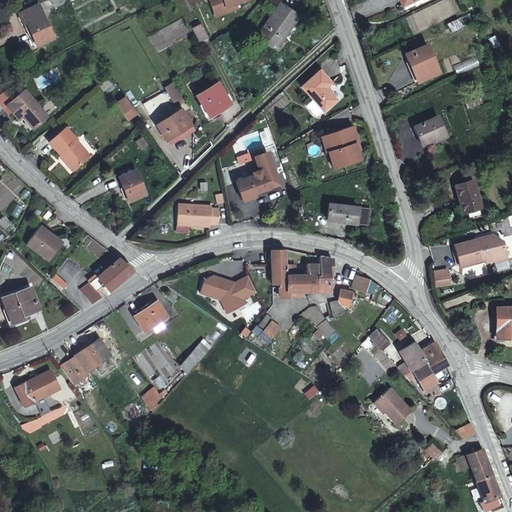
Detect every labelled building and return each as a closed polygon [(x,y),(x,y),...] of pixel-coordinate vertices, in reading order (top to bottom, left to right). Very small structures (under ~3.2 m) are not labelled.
[(210,0),(214,11),(226,6),(229,14),(239,10),(237,5),(250,0),(210,0)] [(39,45),(55,37),(39,5),(21,14),(25,23),(28,22),(39,45)] [(226,6),(214,11),(218,19),(229,14),(226,6)] [(281,6),(260,35),(277,48),(299,19),(281,6)] [(446,26),(449,33),(459,28),(456,21),(446,26)] [(206,35),(201,25),(193,29),(200,44),(208,40),(206,35)] [(495,36),(488,38),(491,48),(499,46),(495,36)] [(425,46),(404,55),(416,83),(437,73),(425,46)] [(152,64),(156,70),(162,66),(158,60),(152,64)] [(320,72),(301,88),(324,113),(336,102),(329,94),(327,94),(324,90),(331,85),(320,72)] [(169,84),(165,86),(177,106),(185,102),(181,95),(177,97),(169,84)] [(198,97),(210,118),(230,106),(219,86),(198,97)] [(471,103),(479,100),(474,89),(467,93),(471,103)] [(33,132),(47,119),(23,92),(13,101),(5,108),(12,115),(18,122),(21,119),(33,132)] [(5,108),(13,101),(5,93),(0,97),(0,107),(9,118),(12,115),(5,108)] [(136,113),(132,108),(125,98),(117,104),(124,114),(128,119),(136,113)] [(156,124),(166,140),(192,126),(181,109),(156,124)] [(148,126),(154,122),(147,111),(142,115),(148,126)] [(446,138),(437,118),(414,128),(422,145),(432,141),(433,143),(446,138)] [(75,171),(89,158),(75,142),(77,141),(66,129),(49,144),(59,157),(61,156),(75,171)] [(353,129),(329,137),(334,153),(328,155),(334,172),(361,164),(358,155),(361,153),(353,129)] [(154,139),(148,131),(133,142),(139,150),(154,139)] [(334,153),(329,137),(323,139),(328,155),(334,153)] [(255,196),(279,187),(268,155),(256,159),(261,173),(255,176),(257,180),(250,182),(249,180),(237,184),(244,203),(256,199),(255,196)] [(72,173),(75,171),(61,156),(59,157),(58,158),(72,173)] [(136,172),(119,180),(130,204),(147,197),(136,172)] [(462,214),(480,208),(472,181),(455,186),(462,214)] [(359,208),(329,205),(328,220),(356,223),(358,214),(359,208)] [(210,212),(210,210),(178,208),(176,226),(190,226),(190,228),(209,229),(209,228),(217,228),(219,213),(210,212)] [(4,216),(0,219),(0,224),(4,229),(10,223),(4,216)] [(49,261),(60,246),(56,243),(59,239),(40,225),(26,243),(49,261)] [(487,262),(496,259),(495,257),(506,253),(503,241),(493,235),(485,238),(485,240),(478,242),(478,240),(456,246),(461,267),(486,259),(487,262)] [(279,286),(288,285),(287,274),(287,264),(286,250),(273,250),(271,250),(272,286),(279,286)] [(495,257),(496,259),(496,262),(508,258),(506,253),(495,257)] [(321,257),(322,265),(323,275),(320,275),(318,292),(330,293),(331,275),(331,266),(333,266),(333,260),(321,257)] [(98,276),(110,292),(132,274),(131,269),(119,259),(98,276)] [(307,275),(307,292),(318,292),(320,275),(323,275),(322,265),(306,265),(307,275)] [(449,270),(435,271),(436,286),(450,285),(449,270)] [(52,279),(64,289),(67,285),(57,275),(55,274),(52,278),(52,279)] [(288,285),(288,292),(307,292),(307,275),(295,274),(287,274),(288,285)] [(374,278),(359,275),(357,290),(371,293),(374,278)] [(90,282),(103,298),(110,292),(98,276),(90,282)] [(220,300),(227,314),(245,305),(242,299),(250,295),(242,280),(234,283),(212,276),(204,280),(200,293),(220,300)] [(248,277),(242,280),(250,295),(256,292),(248,277)] [(81,289),(92,304),(103,298),(90,282),(81,289)] [(280,298),(288,298),(288,292),(288,285),(279,286),(279,288),(280,298)] [(40,309),(31,286),(2,297),(12,323),(24,318),(23,315),(40,309)] [(338,302),(347,311),(349,309),(353,292),(341,292),(338,302)] [(157,302),(134,316),(145,332),(168,317),(157,302)] [(338,302),(329,303),(330,317),(341,317),(347,311),(338,302)] [(511,308),(496,309),(497,340),(511,339),(511,308)] [(317,326),(325,336),(332,330),(324,320),(317,326)] [(279,329),(271,323),(264,331),(272,337),(279,329)] [(392,332),(397,340),(405,336),(400,328),(392,332)] [(378,330),(371,335),(384,350),(391,343),(378,330)] [(99,340),(75,355),(76,357),(86,371),(110,356),(99,340)] [(191,354),(197,361),(208,350),(201,343),(191,354)] [(405,361),(395,366),(402,374),(425,362),(432,376),(447,368),(443,360),(435,346),(428,350),(426,346),(418,350),(415,343),(400,351),(405,361)] [(189,372),(198,362),(197,361),(191,354),(181,365),(189,372)] [(60,367),(73,385),(89,376),(86,371),(76,357),(60,367)] [(425,362),(402,374),(418,391),(420,389),(422,391),(437,383),(432,376),(425,362)] [(49,370),(15,387),(24,406),(35,401),(41,414),(50,410),(43,397),(59,389),(49,370)] [(372,400),(392,424),(408,410),(388,386),(372,400)] [(163,398),(155,388),(147,393),(148,395),(156,406),(163,398)] [(143,398),(153,411),(156,406),(148,395),(143,398)] [(35,420),(38,426),(66,412),(63,406),(35,420)] [(35,420),(18,428),(27,432),(38,426),(35,420)] [(459,430),(461,438),(475,433),(471,425),(459,430)] [(428,438),(415,446),(423,453),(438,447),(428,438)] [(471,469),(476,482),(492,476),(481,450),(455,460),(461,473),(471,469)] [(492,476),(476,482),(484,503),(500,497),(498,493),(492,476)]
